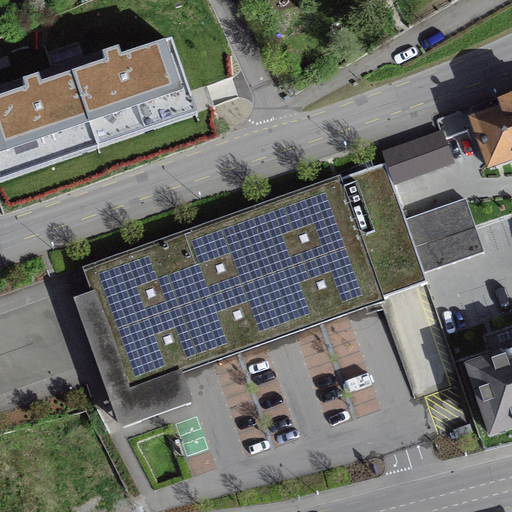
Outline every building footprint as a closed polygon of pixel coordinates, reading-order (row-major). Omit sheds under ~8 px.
[(171,38),(0,96),(0,182),(197,114),(171,38)] [(472,124),(488,169),(511,160),(511,101),(497,107),(500,114),(472,124)] [(441,136),(381,157),(392,186),(451,165),(441,136)] [(382,167),(84,269),(91,291),(74,297),(119,427),(187,404),(175,368),(423,283),(382,167)] [(486,251),(466,198),(406,219),(424,273),(486,251)] [(461,382),(427,287),(383,302),(416,398),(461,382)] [(511,356),(468,371),(490,436),(511,428),(511,356)]
